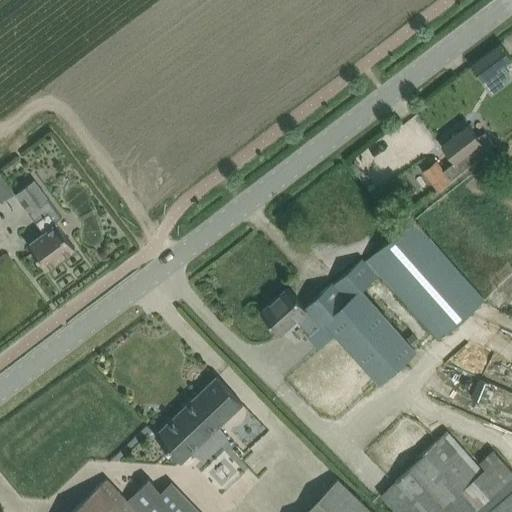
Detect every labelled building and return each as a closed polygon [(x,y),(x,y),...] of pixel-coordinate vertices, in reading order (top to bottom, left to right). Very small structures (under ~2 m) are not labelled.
[(500,43),(471,65),(491,92),(510,79),(501,67),(511,59),(500,43)] [(487,148),(492,142),(485,132),(477,136),(468,125),(442,145),(454,162),(443,170),(436,161),(423,170),(438,190),(488,150),(487,148)] [(0,200),(15,192),(0,172),(0,200)] [(62,217),(34,179),(13,194),(43,234),(28,244),(46,269),(75,248),(56,221),(62,217)] [(309,334),(324,321),(378,383),(416,350),(363,290),(381,275),(438,339),(483,299),(413,219),(365,261),(362,258),(333,283),(332,282),(305,306),(288,287),(260,312),(280,333),(296,319),(309,334)] [(489,386),(503,393),(509,379),(496,372),(489,386)] [(217,377),(156,435),(181,462),(193,450),(203,460),(228,437),(218,426),(242,404),(217,377)] [(478,378),(469,396),(479,401),(481,402),(484,395),(491,398),(495,390),(488,387),(490,384),(488,383),(478,378)] [(448,428),(380,496),(393,511),(511,511),(511,468),(493,449),(479,463),(448,428)] [(0,484),(3,489),(20,476),(0,450),(0,484)] [(199,511),(185,497),(171,482),(161,491),(148,479),(127,500),(106,478),(71,511),(199,511)] [(309,511),(373,511),(340,480),(309,511)]
